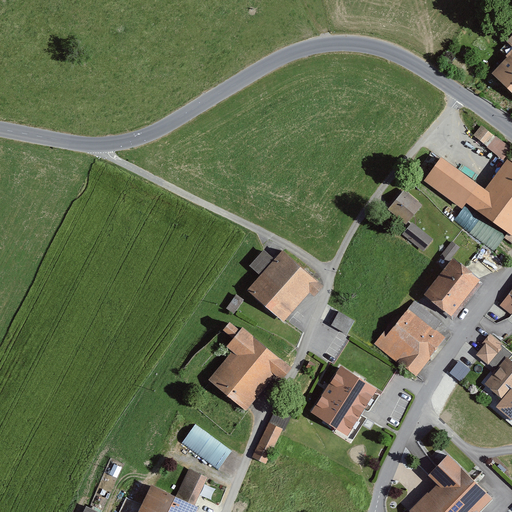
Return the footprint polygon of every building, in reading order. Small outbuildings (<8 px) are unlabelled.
[(511,30),(503,40),(511,48),(511,49),(490,72),(511,93),(511,30)] [(480,124),(470,136),(498,157),(507,145),(480,124)] [(440,155),(421,181),(458,208),(463,200),(511,236),(511,234),(511,163),(505,158),(484,186),(440,155)] [(403,188),(387,207),(405,222),(421,203),(403,188)] [(355,190),(344,204),(355,212),(366,198),(355,190)] [(464,203),(451,220),(492,250),(505,233),(464,203)] [(411,220),(402,232),(422,249),(432,237),(411,220)] [(321,285),(280,247),(272,256),(263,248),(248,264),(258,273),(246,286),(281,318),(307,290),(312,295),(321,285)] [(478,278),(451,256),(421,293),(448,315),(478,278)] [(511,285),(499,304),(511,313),(511,285)] [(235,312),(244,300),(236,294),(227,306),(235,312)] [(441,320),(414,298),(387,331),(384,328),(373,342),(414,374),(445,335),(435,327),(441,320)] [(338,309),(329,323),(346,333),(355,319),(338,309)] [(226,319),(219,328),(229,336),(223,344),(230,350),(207,378),(244,409),(273,373),(280,379),(291,365),(241,324),(237,328),(226,319)] [(486,343),(476,355),(488,365),(489,364),(503,347),(501,346),(504,344),(491,333),(484,341),(486,343)] [(511,353),(503,347),(489,364),(496,370),(507,357),(509,359),(511,354),(511,353)] [(511,361),(509,359),(507,357),(496,370),(485,385),(502,399),(511,387),(511,361)] [(315,363),(308,359),(304,366),(311,370),(315,363)] [(471,370),(459,361),(449,373),(461,382),(471,370)] [(375,387),(338,364),(309,411),(346,434),(375,387)] [(511,387),(502,399),(496,407),(511,420),(511,387)] [(195,422),(180,442),(217,468),(231,449),(195,422)] [(280,428),(267,422),(251,456),(264,462),(280,428)] [(428,476),(436,483),(409,511),(480,511),(493,498),(448,455),(428,476)] [(186,465),(173,494),(147,482),(133,511),(193,511),(197,504),(194,503),(207,475),(186,465)] [(201,492),(211,496),(215,487),(205,483),(201,492)]
